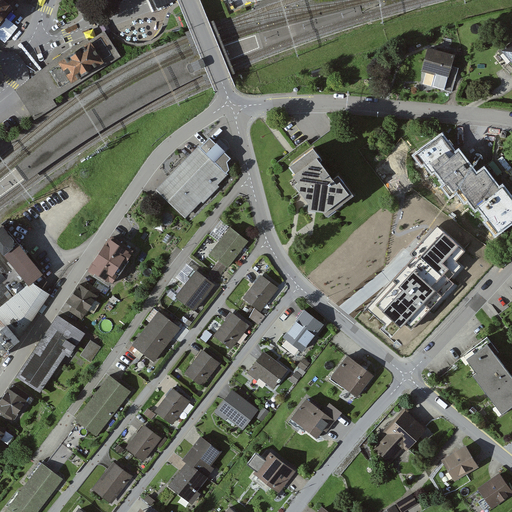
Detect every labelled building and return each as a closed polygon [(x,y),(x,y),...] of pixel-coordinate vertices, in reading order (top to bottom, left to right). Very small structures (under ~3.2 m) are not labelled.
[(0,0),(0,23),(11,9),(0,0)] [(511,63),(511,41),(501,50),(511,63)] [(17,89),(34,117),(57,104),(53,97),(63,84),(88,69),(102,61),(90,42),(76,50),(58,57),(33,77),(17,89)] [(458,58),(430,50),(424,73),(428,74),(424,86),(448,93),(458,58)] [(445,138),(421,156),(435,174),(439,171),(456,194),(461,190),(478,211),(482,209),(501,233),(511,224),(511,195),(510,193),(506,188),(501,191),(486,171),(480,175),(462,152),(458,155),(445,138)] [(233,161),(212,140),(159,191),(186,218),(203,202),(205,203),(221,188),(219,186),(229,175),(229,164),(233,161)] [(333,179),(320,162),(322,159),(313,148),(297,160),(290,166),(295,173),(293,175),(298,182),(294,184),(304,196),(309,203),(308,209),(323,211),(327,216),(353,195),(338,175),(333,179)] [(28,251),(4,220),(0,223),(0,353),(21,336),(50,292),(32,278),(44,271),(28,251)] [(398,284),(378,306),(401,326),(404,323),(412,330),(454,284),(450,280),(462,267),(456,262),(465,252),(437,226),(410,254),(416,259),(395,281),(398,284)] [(250,243),(232,229),(211,256),(229,270),(250,243)] [(109,282),(109,281),(112,283),(117,276),(114,274),(123,260),(126,262),(131,255),(131,254),(133,250),(117,240),(116,242),(109,238),(88,268),(89,269),(88,271),(94,275),(95,273),(109,282)] [(175,297),(194,312),(215,285),(196,270),(175,297)] [(278,289),(262,276),(245,298),(261,311),(278,289)] [(99,296),(81,284),(68,303),(86,316),(99,296)] [(180,329),(160,312),(134,344),(155,360),(180,329)] [(89,333),(59,313),(15,377),(41,395),(63,362),(68,365),(89,333)] [(323,327),(305,313),(286,338),(304,351),(323,327)] [(249,326),(234,314),(217,336),(232,348),(249,326)] [(101,349),(92,342),(81,357),(90,364),(101,349)] [(511,409),(511,376),(489,346),(469,361),(479,373),(475,376),(505,415),(511,409)] [(221,364),(205,352),(186,375),(203,388),(221,364)] [(288,371),(265,353),(251,371),(275,389),(288,371)] [(374,376),(349,356),(333,377),(358,397),(374,376)] [(133,392),(111,375),(77,420),(80,422),(48,464),(44,461),(7,508),(12,511),(37,511),(63,480),(57,475),(90,431),(99,438),(133,392)] [(191,402),(175,389),(156,414),(172,426),(191,402)] [(259,410),(232,389),(214,412),(225,420),(227,418),(243,430),(259,410)] [(26,400),(9,390),(0,404),(0,412),(13,421),(26,400)] [(336,421),(307,400),(293,420),(321,441),(336,421)] [(255,416),(262,422),(270,412),(263,407),(255,416)] [(427,431),(407,412),(374,445),(394,465),(427,431)] [(162,438),(146,426),(128,450),(144,461),(162,438)] [(214,469),(211,466),(222,453),(201,436),(182,460),(186,463),(192,468),(194,466),(208,477),(214,469)] [(480,467),(467,447),(444,462),(457,481),(480,467)] [(297,473),(272,454),(257,474),(282,493),(297,473)] [(208,477),(194,466),(192,468),(186,463),(168,485),(192,504),(201,494),(197,491),(208,477)] [(132,477),(115,464),(95,490),(113,503),(132,477)] [(511,497),(511,491),(501,476),(480,490),(493,510),(511,497)] [(405,511),(419,504),(413,494),(382,511),(405,511)]
